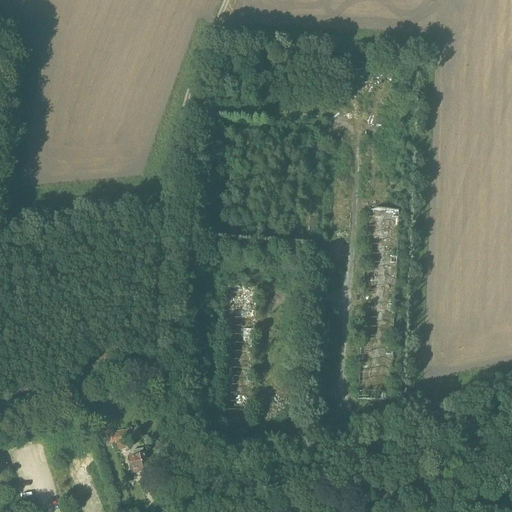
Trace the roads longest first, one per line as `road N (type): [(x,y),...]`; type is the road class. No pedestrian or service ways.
road 1 (track): [(158,370),(174,450),(198,463),(511,393)]
road 2 (track): [(158,370),(181,141),(226,0)]
road 3 (track): [(0,412),(140,367),(158,370)]
road 4 (unclassified): [(511,441),(368,511)]
